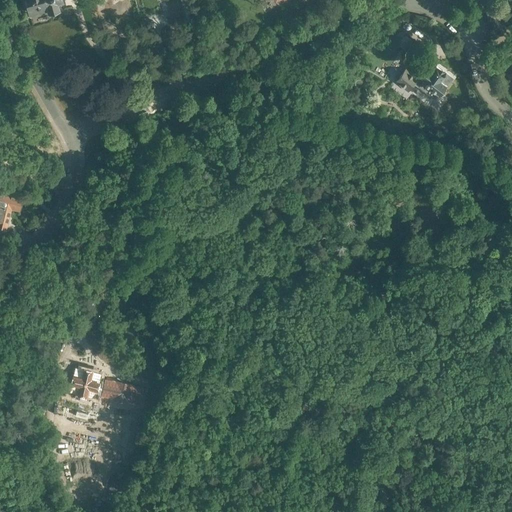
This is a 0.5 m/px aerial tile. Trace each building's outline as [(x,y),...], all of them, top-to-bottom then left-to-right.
[(47,9),(45,0),(26,0),(30,14),(47,9)] [(45,0),(47,9),(48,11),(59,8),(57,1),(61,0),(45,0)] [(397,44),(404,50),(412,41),(405,35),(397,44)] [(418,77),(414,83),(418,86),(433,98),(445,83),(447,85),(452,78),(445,73),(446,72),(436,65),(433,68),(429,66),(426,69),(425,69),(424,69),(421,73),(421,74),(418,77)] [(395,81),(408,91),(418,77),(406,68),(395,81)] [(3,205),(11,207),(20,209),(23,196),(6,192),(8,185),(0,182),(0,204),(3,205)] [(0,226),(7,228),(7,227),(5,227),(8,215),(9,216),(11,207),(3,205),(0,204),(0,226)] [(82,379),(72,377),(70,384),(81,386),(79,395),(86,397),(88,388),(99,390),(102,391),(100,396),(139,405),(143,387),(104,378),(103,384),(90,381),(91,373),(84,372),(82,379)] [(113,447),(134,449),(136,436),(115,433),(113,447)]
